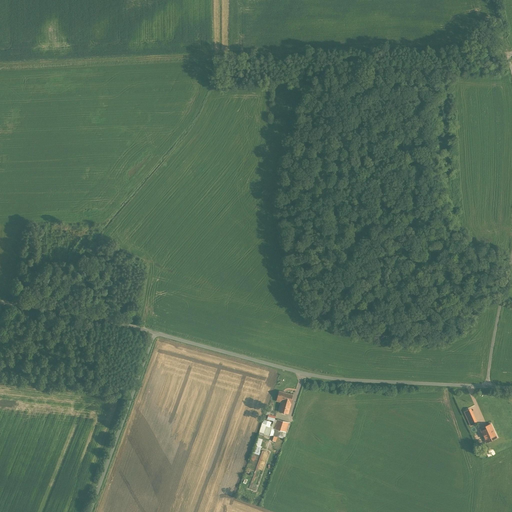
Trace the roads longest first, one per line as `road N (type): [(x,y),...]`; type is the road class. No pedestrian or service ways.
road 1 (track): [(0,61),(442,41),(507,52)]
road 2 (unclassified): [(486,387),(320,379),(153,333)]
road 3 (unclassified): [(153,333),(89,511)]
road 4 (unclassified): [(153,333),(0,301)]
road 5 (unclassified): [(486,387),(511,244)]
